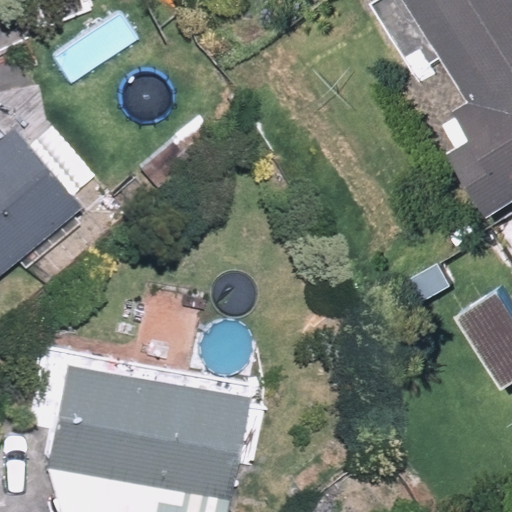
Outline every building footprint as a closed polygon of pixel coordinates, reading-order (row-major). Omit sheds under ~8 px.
[(511,0),(419,0),(481,93),(466,101),(484,133),(463,146),(485,186),(511,170),(511,0)] [(19,109),(0,127),(0,269),(93,187),(19,109)] [(511,289),(503,278),(465,306),(511,370),(511,289)] [(269,374),(51,338),(43,336),(27,430),(52,435),(48,463),(58,466),(65,511),(236,511),(243,470),(252,472),(269,374)] [(350,511),(343,502),(329,511),(350,511)]
